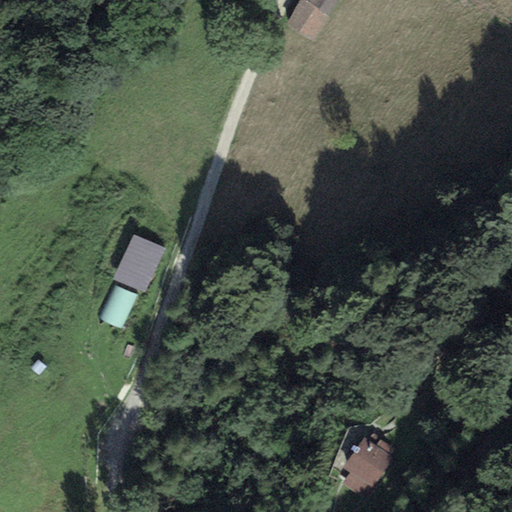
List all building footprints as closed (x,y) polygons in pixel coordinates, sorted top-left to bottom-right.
[(300,0),(285,24),(315,43),(342,0),(300,0)] [(119,232),(98,269),(123,283),(143,246),(119,232)] [(117,285),(101,320),(125,331),(140,296),(117,285)] [(360,432),(338,481),(371,496),(393,447),(360,432)] [(301,434),(273,475),(302,495),(330,455),(301,434)]
